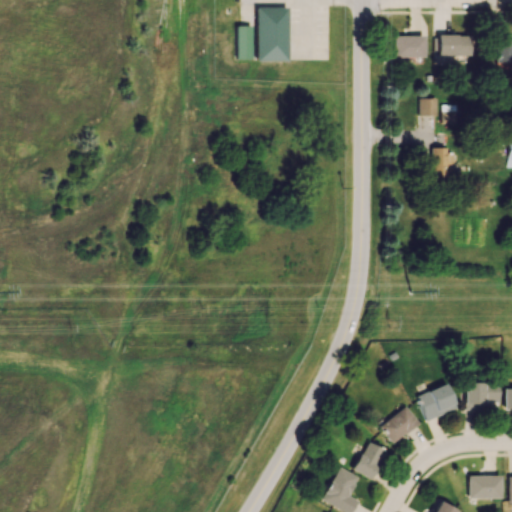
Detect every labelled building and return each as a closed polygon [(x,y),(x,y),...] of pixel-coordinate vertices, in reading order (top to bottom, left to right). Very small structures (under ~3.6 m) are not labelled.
[(286,6),(286,61),(252,60),(253,5),(286,6)] [(234,25),(249,26),(248,62),(233,62),(234,25)] [(433,34),(433,55),(469,56),(469,35),(433,34)] [(422,35),(391,36),(391,57),(422,56),(422,35)] [(511,40),(487,41),(488,54),(493,54),(494,63),(511,61),(511,40)] [(435,97),(417,98),(417,115),(435,115),(435,97)] [(454,123),(454,104),(440,104),(440,123),(454,123)] [(428,148),(427,180),(451,180),(451,149),(428,148)] [(462,382),(462,409),(483,409),(482,402),(496,402),(496,382),(462,382)] [(454,407),(443,383),(413,396),(424,421),(454,407)] [(511,387),(501,388),(502,409),(511,409),(511,387)] [(416,422),(402,405),(376,426),(390,443),(416,422)] [(369,479),(383,450),(364,441),(350,470),(369,479)] [(355,475),(334,467),(320,502),(344,511),(349,511),(355,499),(347,496),(355,475)] [(465,497),(498,498),(499,475),(465,475),(465,497)] [(452,511),(454,509),(436,501),(431,511),(452,511)]
